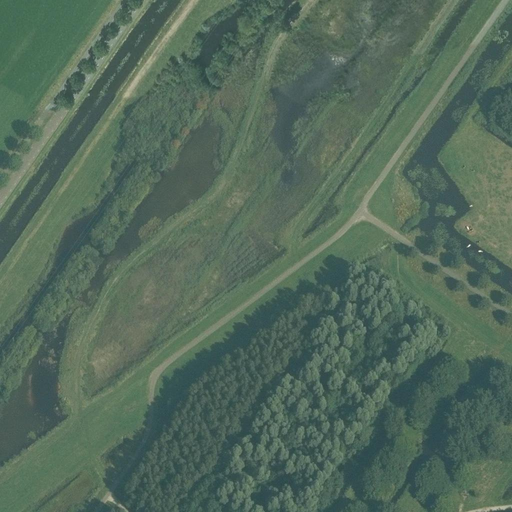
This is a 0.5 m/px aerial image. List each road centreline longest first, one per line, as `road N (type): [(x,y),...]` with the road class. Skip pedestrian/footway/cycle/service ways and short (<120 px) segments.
road 1 (unknown): [(511,360),(401,285),(397,249),(341,219),(146,360),(135,434),(83,511)]
road 2 (track): [(78,419),(90,322),(143,254),(215,194),(242,150),(276,49),(313,0)]
road 3 (track): [(0,278),(201,0)]
road 4 (track): [(297,266),(295,233),(459,0)]
road 5 (tertiary): [(0,199),(139,0)]
